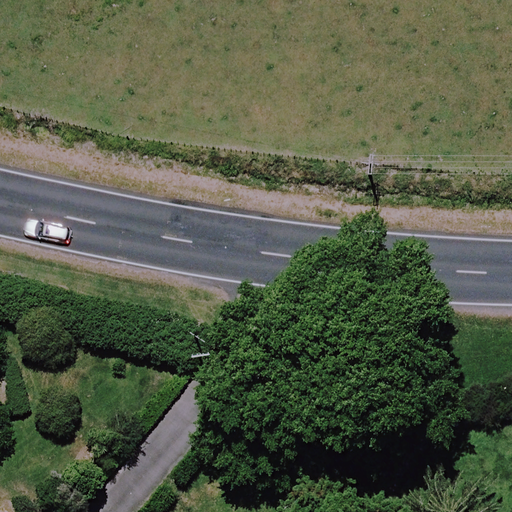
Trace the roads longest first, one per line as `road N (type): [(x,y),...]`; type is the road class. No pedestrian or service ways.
road 1 (tertiary): [(511,272),(442,273),(245,252),(0,205)]
road 2 (unknown): [(111,511),(294,258)]
